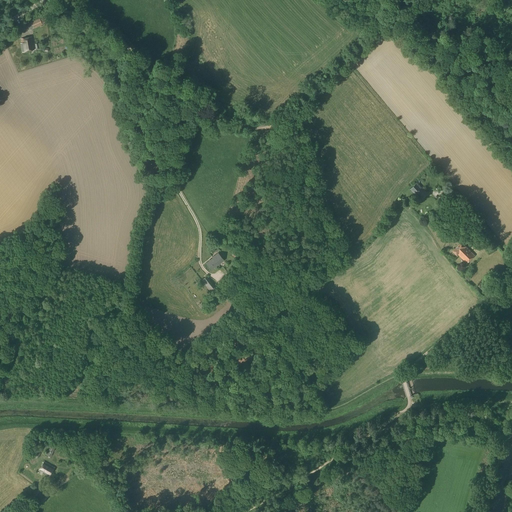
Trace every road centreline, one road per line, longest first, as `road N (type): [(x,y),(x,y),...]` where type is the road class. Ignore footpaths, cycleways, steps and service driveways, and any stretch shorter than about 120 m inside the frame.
road 1 (track): [(183,101),(175,185),(198,226),(200,266),(321,407),(403,375)]
road 2 (track): [(345,64),(511,260)]
road 3 (track): [(404,380),(409,403),(401,413),(244,511)]
road 4 (track): [(404,380),(407,367),(511,270)]
